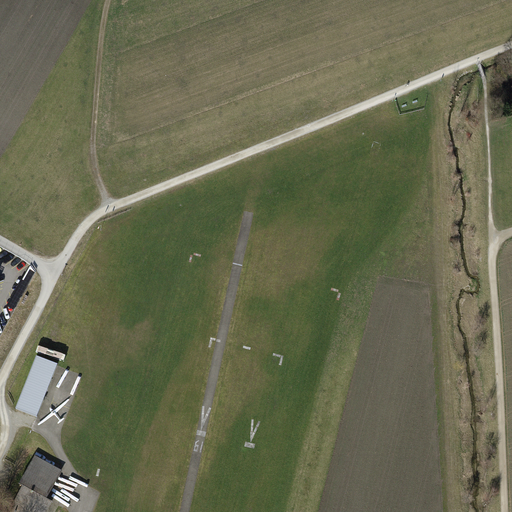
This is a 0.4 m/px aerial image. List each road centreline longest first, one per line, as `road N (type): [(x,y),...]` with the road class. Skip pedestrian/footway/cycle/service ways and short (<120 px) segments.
road 1 (track): [(109,208),(477,58)]
road 2 (track): [(493,252),(504,511)]
road 3 (track): [(109,208),(93,162),(109,0)]
